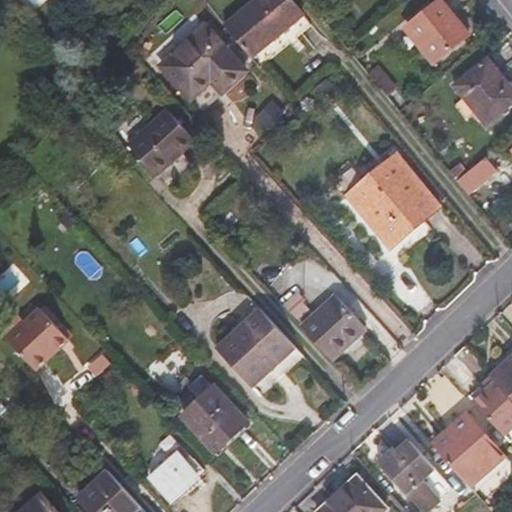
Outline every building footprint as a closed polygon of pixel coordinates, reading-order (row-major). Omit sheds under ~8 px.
[(254,0),(224,25),(259,67),(310,25),(289,0),(254,0)] [(468,33),(442,0),(440,0),(407,28),(434,61),(468,33)] [(247,71),(205,25),(162,65),(203,110),(247,71)] [(511,101),(511,88),(487,58),(454,84),(486,122),(511,101)] [(196,140),(168,110),(129,145),(157,175),(196,140)] [(440,207),(397,155),(350,194),(392,246),(440,207)] [(486,156),(458,180),(469,194),(498,171),(486,156)] [(488,197),(478,205),(492,221),(501,214),(488,197)] [(336,295),(303,325),(333,359),(366,328),(336,295)] [(63,334),(37,304),(2,334),(32,366),(56,345),(54,343),(63,334)] [(252,386),(296,347),(261,308),(218,348),(252,386)] [(511,356),(492,374),(511,396),(511,356)] [(248,422),(214,386),(182,415),(216,451),(248,422)] [(469,413),(434,445),(471,487),(505,456),(469,413)] [(420,506),(447,480),(409,438),(397,449),(394,447),(379,461),(409,495),(410,494),(420,506)] [(200,474),(179,449),(149,476),(170,500),(200,474)] [(92,511),(135,511),(142,506),(109,470),(79,497),(92,511)] [(390,511),(358,477),(319,511),(390,511)] [(57,511),(41,494),(20,511),(57,511)]
